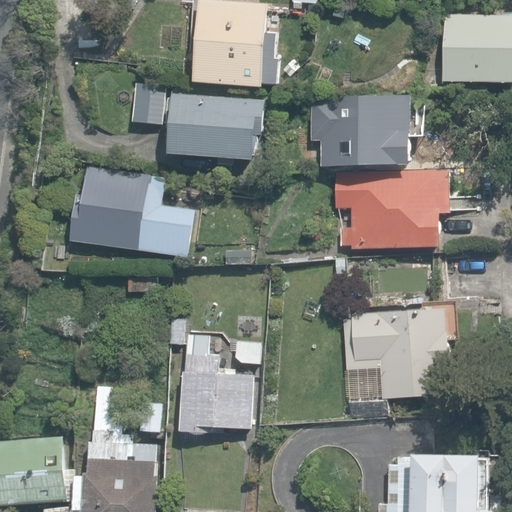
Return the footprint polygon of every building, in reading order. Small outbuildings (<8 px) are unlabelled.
[(202,0),(196,82),(264,87),(264,82),(279,83),(281,59),(277,59),(279,34),(267,33),(269,4),(212,0),(202,0)] [(464,81),(511,82),(511,16),(447,15),(446,70),(446,81),(464,81)] [(291,77),(302,67),(296,59),(284,70),(291,77)] [(421,90),(445,90),(445,70),(421,70),(421,90)] [(135,122),(167,124),(169,86),(138,84),(135,122)] [(171,153),(257,159),(257,153),(257,152),(258,151),(259,150),(260,149),(260,148),(260,147),(261,146),(261,145),(261,144),(261,143),(261,142),(261,141),(261,140),(261,139),(261,138),(260,137),(260,136),(260,135),(259,134),(266,135),(268,102),(175,95),(171,153)] [(325,140),(325,166),(415,165),(414,95),(323,96),(323,97),(323,101),(314,101),(314,140),(325,140)] [(73,241),(142,249),(146,217),(163,219),(168,177),(89,168),(86,195),(78,194),(72,241),(73,241)] [(354,245),(354,249),(445,247),(444,213),(456,213),(454,170),(339,173),(337,173),(338,208),(354,208),(354,227),(343,227),(344,246),(354,245)] [(229,265),(255,264),(255,250),(228,251),(229,265)] [(130,273),(130,291),(160,290),(160,272),(130,273)] [(383,359),(385,399),(455,394),(451,341),(462,340),(460,300),(425,302),(426,311),(355,316),(358,361),(383,359)] [(172,343),(186,343),(187,319),(173,318),(172,343)] [(183,431),(213,432),(213,426),(254,429),(257,376),(220,374),(222,355),(211,354),(212,336),(189,334),(187,372),(187,371),(183,431)] [(244,364),(263,364),(264,343),(239,342),(238,357),(244,364)] [(75,494),(74,511),(159,511),(160,477),(157,476),(158,445),(135,444),(136,434),(125,434),(126,387),(99,386),(97,441),(91,441),(90,473),(89,473),(89,475),(78,475),(77,494),(75,494)] [(353,401),(353,419),(385,418),(384,400),(353,401)] [(163,431),(165,403),(145,402),(143,430),(163,431)] [(0,441),(0,505),(25,504),(70,500),(65,436),(25,440),(0,441)] [(491,511),(492,458),(485,458),(485,455),(416,454),(416,458),(401,457),(399,511),(491,511)]
